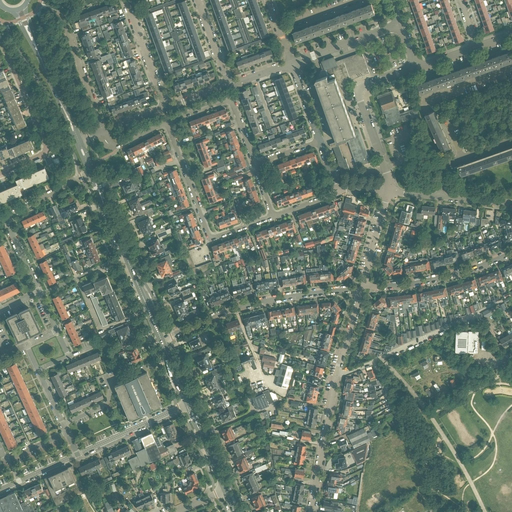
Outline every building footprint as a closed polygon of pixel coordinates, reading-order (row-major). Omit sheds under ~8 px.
[(443,8),(450,6),(447,0),(441,2),(443,8)] [(180,9),(187,6),(185,1),(178,3),(180,9)] [(256,1),(249,3),(251,9),(258,7),(256,1)] [(479,9),(485,6),(483,1),(477,3),(479,9)] [(214,10),(221,7),(219,2),(212,4),(214,10)] [(106,6),(109,13),(114,11),(112,4),(106,6)] [(357,9),(357,10),(360,19),(375,14),(371,4),(365,7),(364,5),(361,6),(362,8),(357,9)] [(419,4),(412,6),(414,12),(421,9),(419,4)] [(104,15),(109,13),(106,6),(100,8),(103,15),(104,15)] [(187,6),(180,9),(182,15),(189,12),(187,6)] [(450,6),(443,8),(445,14),(452,12),(450,6)] [(485,6),(479,9),(481,15),(487,12),(485,6)] [(221,7),(214,10),(216,16),(223,13),(221,7)] [(253,15),(260,12),(258,7),(251,9),(253,15)] [(100,24),(103,24),(100,16),(103,15),(100,8),(95,10),(98,17),(99,21),(100,24)] [(417,18),(423,15),(421,9),(414,12),(416,15),(415,15),(416,17),(417,18)] [(95,10),(89,12),(92,19),(95,18),(98,25),(100,24),(99,21),(98,17),(95,10)] [(347,13),(342,15),(345,25),(360,19),(357,10),(349,12),(349,11),(346,12),(347,13)] [(84,14),(89,29),(91,28),(88,21),(92,19),(89,12),(84,14)] [(184,20),(191,18),(189,12),(182,15),(184,20)] [(255,20),(262,18),(260,12),(253,15),(255,20)] [(447,20),(454,18),(452,12),(445,14),(447,20)] [(483,20),(489,18),(487,12),(481,15),(483,20)] [(147,21),(154,18),(152,13),(145,15),(147,21)] [(223,13),(216,16),(218,22),(225,19),(223,13)] [(78,22),(80,28),(82,27),(83,31),(89,29),(84,14),(78,16),(80,22),(78,22)] [(329,31),(345,25),(342,15),(325,21),(329,31)] [(423,15),(417,18),(419,23),(425,21),(423,15)] [(154,18),(147,21),(149,27),(156,24),(154,18)] [(191,18),(184,20),(186,26),(193,24),(191,18)] [(257,26),(264,24),(262,18),(255,20),(255,21),(257,26)] [(454,18),(447,20),(449,26),(456,23),(454,18)] [(489,18),(483,20),(485,26),(491,24),(489,18)] [(220,27),(227,24),(225,19),(218,22),(220,27)] [(116,30),(123,27),(121,21),(119,22),(118,20),(113,22),(113,23),(110,24),(112,29),(115,27),(116,29),(116,30)] [(309,27),(313,37),(329,31),(325,21),(309,27)] [(421,29),(427,27),(425,21),(419,23),(421,29)] [(452,32),(458,29),(456,23),(449,26),(452,32)] [(151,32),(158,30),(156,24),(149,27),(151,32)] [(193,24),(186,26),(188,32),(195,29),(193,24)] [(222,33),(229,30),(227,24),(220,27),(222,33)] [(259,32),(266,29),(264,24),(257,26),(259,32)] [(491,24),(485,26),(484,27),(486,33),(493,30),(491,24)] [(118,35),(125,33),(123,27),(116,30),(118,35)] [(313,37),(309,27),(302,29),(301,28),(299,29),(300,30),(293,33),(297,43),(313,37)] [(427,27),(421,29),(422,32),(421,33),(422,35),(423,34),(423,35),(429,33),(427,27)] [(190,38),(197,35),(195,29),(188,32),(190,38)] [(266,29),(259,32),(261,38),(269,35),(266,29)] [(458,29),(452,32),(454,37),(461,35),(461,34),(460,35),(458,29)] [(158,30),(151,32),(153,38),(160,35),(158,30)] [(229,30),(222,33),(224,39),(231,36),(229,30)] [(82,39),(83,41),(90,39),(92,38),(90,32),(88,33),(81,36),(81,37),(81,39),(82,39)] [(120,41),(127,38),(125,33),(118,35),(120,41)] [(425,41),(431,39),(429,33),(423,35),(425,41)] [(160,35),(153,38),(155,44),(162,41),(160,35)] [(192,43),(199,41),(197,35),(190,38),(192,43)] [(461,35),(454,37),(456,43),(464,41),(461,35)] [(226,45),(234,42),(231,36),(224,39),(226,45)] [(129,41),(128,41),(127,38),(120,41),(118,42),(120,47),(122,47),(129,44),(129,43),(130,43),(129,41)] [(83,41),(85,47),(92,44),(90,39),(83,41)] [(426,44),(427,47),(434,44),(431,39),(425,41),(426,44)] [(157,49),(164,47),(162,41),(155,44),(157,49)] [(194,49),(201,46),(199,41),(192,43),(194,49)] [(85,47),(87,53),(95,50),(92,44),(85,47)] [(122,53),(124,52),(131,50),(129,44),(122,47),(120,47),(122,53)] [(426,47),(428,53),(436,51),(434,44),(427,47),(426,47)] [(196,55),(203,52),(201,46),(194,49),(191,50),(192,52),(195,51),(196,55)] [(159,55),(166,53),(164,47),(157,49),(159,55)] [(89,59),(93,57),(94,59),(101,57),(100,54),(99,55),(97,52),(99,51),(98,49),(95,50),(87,53),(88,55),(87,56),(88,58),(89,58),(89,59)] [(124,52),(122,53),(121,54),(123,59),(133,55),(131,50),(124,52)] [(265,52),(267,59),(273,57),(270,50),(265,52)] [(496,57),(499,67),(511,62),(511,52),(511,51),(505,54),(504,52),(504,53),(502,54),(502,53),(502,55),(496,57)] [(203,52),(196,55),(198,60),(205,58),(203,52)] [(262,61),(267,59),(265,52),(259,54),(262,61)] [(369,73),(362,52),(335,62),(334,58),(334,57),(321,62),(322,62),(324,69),(322,70),(320,76),(321,78),(316,80),(315,82),(317,83),(338,141),(330,144),(332,148),(333,147),(338,161),(342,172),(350,170),(346,158),(344,159),(339,145),(347,142),(345,138),(347,138),(347,139),(347,138),(357,167),(369,163),(365,152),(358,132),(354,132),(343,101),(342,98),(341,95),(342,92),(342,89),(344,86),(346,83),(348,81),(351,80),(354,79),(369,73)] [(166,53),(159,55),(161,61),(168,58),(166,53)] [(253,56),(252,53),(247,55),(250,65),(256,63),(253,56)] [(256,63),(262,61),(259,54),(253,56),(256,63)] [(244,67),(250,65),(247,55),(241,57),(242,60),(244,67)] [(480,62),(484,72),(499,67),(496,57),(489,59),(489,58),(487,59),(487,58),(486,59),(487,60),(483,61),(480,62)] [(163,67),(170,64),(168,58),(161,61),(163,67)] [(131,62),(130,59),(124,61),(126,67),(125,67),(126,70),(137,66),(135,60),(131,62)] [(239,69),(244,67),(242,60),(236,62),(239,69)] [(93,69),(100,66),(98,61),(91,63),(91,64),(90,65),(91,66),(92,67),(93,69)] [(465,68),(468,78),(484,72),(480,62),(474,65),(473,63),(473,64),(471,65),(471,64),(471,66),(465,68)] [(170,64),(163,67),(165,72),(172,70),(170,64)] [(93,69),(95,75),(105,71),(103,66),(100,66),(93,69)] [(130,75),(139,71),(137,66),(126,70),(127,72),(129,71),(130,75)] [(449,74),(452,83),(468,78),(465,68),(458,70),(457,69),(455,70),(455,71),(451,73),(449,74)] [(201,72),(202,74),(204,82),(210,80),(208,72),(207,72),(207,70),(201,72)] [(97,81),(104,78),(105,78),(104,78),(107,77),(105,71),(95,75),(97,81)] [(132,81),(134,80),(141,77),(139,71),(130,75),(132,81)] [(199,84),(204,82),(202,74),(196,76),(199,84)] [(433,79),(437,89),(452,83),(449,74),(442,76),(442,74),(442,75),(440,76),(439,75),(440,77),(433,79)] [(185,81),(187,88),(193,86),(190,79),(189,76),(187,77),(188,79),(185,81)] [(190,79),(193,86),(199,84),(196,76),(194,77),(190,79)] [(133,89),(135,88),(140,87),(139,84),(143,83),(141,77),(134,80),(132,81),(134,86),(132,87),(133,89)] [(99,86),(107,84),(105,78),(104,78),(97,81),(99,86)] [(417,85),(421,94),(437,89),(433,79),(427,81),(426,80),(426,81),(424,81),(424,82),(417,85)] [(179,83),(177,80),(175,81),(176,84),(173,85),(176,92),(181,90),(179,83)] [(181,90),(187,88),(185,81),(179,83),(181,90)] [(0,88),(2,92),(11,89),(9,84),(0,87),(0,88)] [(108,87),(107,84),(99,86),(101,92),(109,89),(108,89),(110,88),(110,86),(108,87)] [(4,97),(13,93),(11,89),(2,92),(4,97)] [(109,89),(101,92),(103,97),(111,95),(109,89)] [(241,100),(249,97),(246,90),(239,93),(241,100)] [(399,114),(397,109),(392,94),(393,94),(392,91),(379,95),(380,98),(378,99),(383,114),(385,113),(387,118),(385,119),(388,126),(403,121),(403,122),(411,119),(419,116),(416,108),(404,112),(400,114),(400,113),(399,114)] [(139,97),(141,104),(147,102),(145,98),(149,96),(147,92),(138,95),(139,97)] [(6,102),(14,98),(13,93),(4,97),(6,102)] [(113,97),(107,99),(108,103),(109,103),(111,107),(110,107),(113,115),(119,113),(116,105),(114,101),(113,97)] [(139,97),(133,99),(135,107),(141,104),(139,97)] [(243,105),(251,103),(249,97),(241,100),(243,105)] [(8,106),(16,102),(14,98),(6,102),(8,106)] [(130,109),(135,107),(133,99),(127,101),(130,109)] [(124,111),(130,109),(127,101),(122,103),(124,111)] [(9,111),(18,107),(16,102),(8,106),(9,111)] [(122,103),(116,105),(119,113),(124,111),(122,103)] [(245,111),(253,108),(251,103),(243,105),(245,111)] [(11,115),(20,111),(18,107),(9,111),(11,115)] [(247,117),(255,114),(253,108),(245,111),(247,117)] [(219,111),(222,118),(225,117),(227,120),(229,119),(227,112),(226,112),(225,109),(219,111)] [(13,120),(22,116),(20,111),(11,115),(13,120)] [(216,120),(222,118),(219,111),(213,113),(216,120)] [(442,152),(451,148),(435,111),(425,115),(442,152)] [(209,122),(216,120),(213,113),(207,115),(209,122)] [(250,122),(257,119),(255,114),(247,117),(250,122)] [(203,125),(209,122),(207,115),(201,117),(203,125)] [(15,124),(24,121),(22,116),(13,120),(15,124)] [(197,127),(203,125),(201,117),(195,120),(197,127)] [(252,128),(259,125),(257,119),(250,122),(252,128)] [(194,128),(197,127),(195,120),(189,122),(190,125),(189,125),(192,132),(195,131),(194,128)] [(17,129),(19,129),(26,125),(24,121),(15,124),(17,129)] [(404,143),(416,138),(410,124),(380,135),(390,163),(409,157),(404,143)] [(252,128),(254,134),(261,131),(261,130),(263,130),(261,125),(259,125),(252,128)] [(303,128),(297,130),(298,131),(300,138),(306,136),(303,129),(303,128)] [(228,138),(235,136),(233,130),(230,131),(230,130),(221,133),(222,136),(227,134),(228,138)] [(291,132),(292,133),(294,140),(300,138),(298,131),(297,130),(291,132)] [(155,136),(158,143),(162,141),(163,144),(166,143),(162,136),(161,134),(160,133),(155,136)] [(281,137),(283,144),(289,142),(286,135),(285,133),(280,135),(281,137)] [(289,142),(294,140),(292,133),(286,135),(289,142)] [(152,146),(158,143),(155,136),(149,139),(152,146)] [(231,144),(238,142),(235,136),(228,138),(231,144)] [(277,146),(283,144),(281,137),(275,139),(277,146)] [(198,149),(205,147),(204,143),(209,141),(208,138),(199,141),(199,142),(196,143),(198,149)] [(274,138),(269,140),(269,141),(272,148),(277,146),(275,139),(274,138)] [(25,141),(29,150),(34,148),(30,139),(25,141)] [(149,139),(143,142),(146,148),(147,149),(148,151),(152,149),(154,149),(152,146),(149,139)] [(20,142),(21,143),(24,152),(29,150),(25,141),(25,140),(20,142)] [(272,148),(269,141),(269,140),(263,142),(264,143),(266,150),(272,148)] [(147,149),(146,148),(143,142),(137,145),(141,152),(142,154),(144,153),(145,153),(143,150),(147,149)] [(233,150),(240,148),(238,142),(231,144),(233,150)] [(20,154),(24,152),(21,143),(16,145),(20,154)] [(260,152),(266,150),(264,143),(258,145),(260,152)] [(15,156),(20,154),(16,145),(12,147),(15,156)] [(142,154),(141,152),(137,145),(132,148),(135,155),(138,153),(139,156),(140,155),(142,154)] [(7,149),(10,156),(11,158),(15,156),(12,147),(7,149)] [(200,154),(200,155),(207,153),(210,152),(209,151),(209,150),(206,151),(205,147),(198,149),(200,154)] [(461,176),(511,158),(511,147),(457,167),(461,176)] [(2,149),(6,158),(10,156),(7,149),(6,148),(2,149)] [(131,162),(134,161),(133,159),(136,158),(135,155),(132,148),(126,151),(128,154),(127,154),(131,161),(131,162)] [(235,156),(242,154),(240,148),(233,150),(234,153),(230,154),(231,156),(231,155),(232,157),(232,158),(235,157),(235,156)] [(201,156),(203,161),(209,159),(208,156),(214,154),(213,151),(210,152),(207,153),(200,155),(201,156)] [(307,154),(310,161),(313,159),(315,165),(318,163),(315,155),(314,155),(313,152),(307,154)] [(244,160),(242,154),(235,156),(235,157),(232,158),(232,157),(229,158),(229,159),(230,161),(233,160),(234,164),(237,162),(244,160)] [(304,163),(310,161),(307,154),(301,156),(304,163)] [(161,158),(163,164),(172,160),(170,155),(161,158)] [(305,166),(303,163),(304,163),(301,156),(295,158),(298,165),(300,164),(302,168),(303,168),(304,172),(306,171),(306,169),(306,168),(305,166)] [(291,167),(298,165),(295,158),(289,161),(291,167)] [(217,163),(216,161),(211,163),(209,159),(203,161),(205,167),(208,166),(208,167),(217,164),(217,163)] [(244,160),(237,162),(238,166),(233,168),(234,171),(243,168),(243,167),(246,166),(244,160)] [(285,170),(291,167),(289,161),(283,163),(285,170)] [(282,171),(285,170),(283,163),(277,165),(278,168),(281,177),(284,176),(282,171)] [(145,174),(140,166),(136,168),(140,174),(143,175),(145,174)] [(0,203),(22,195),(19,188),(23,187),(25,193),(26,193),(34,189),(32,185),(49,178),(44,168),(45,169),(20,180),(19,178),(23,176),(22,173),(14,176),(18,186),(0,193),(0,203)] [(171,178),(178,175),(176,169),(172,171),(172,170),(163,173),(164,176),(166,175),(168,179),(169,178),(171,178)] [(203,184),(203,185),(205,184),(211,182),(210,182),(213,181),(212,178),(214,177),(213,174),(204,177),(204,178),(201,179),(203,184)] [(173,184),(180,181),(178,175),(171,178),(169,178),(170,182),(170,183),(169,183),(170,184),(170,185),(173,184)] [(242,179),(238,180),(239,184),(241,184),(242,187),(246,186),(251,184),(253,184),(251,178),(247,179),(247,178),(243,180),(242,179)] [(126,193),(131,191),(134,190),(135,194),(139,192),(138,190),(139,190),(135,181),(131,183),(128,184),(128,183),(126,184),(126,185),(123,186),(126,193)] [(175,190),(182,187),(180,181),(173,184),(170,185),(171,187),(171,188),(174,187),(175,190)] [(203,185),(206,191),(213,188),(211,184),(211,182),(205,184),(203,185)] [(306,189),(308,196),(314,194),(313,191),(313,190),(311,183),(308,184),(309,187),(306,189)] [(244,191),(245,193),(248,192),(255,190),(253,184),(251,184),(246,186),(242,187),(244,191)] [(172,191),(174,195),(174,197),(177,196),(184,193),(182,187),(175,190),(172,191)] [(216,190),(216,188),(213,189),(213,188),(206,191),(208,197),(215,195),(214,191),(216,190)] [(302,198),(308,196),(306,189),(299,191),(302,198)] [(248,192),(250,198),(257,196),(255,190),(248,192)] [(296,200),(302,198),(299,191),(293,193),(296,200)] [(180,202),(187,200),(184,193),(177,196),(180,202)] [(213,202),(220,200),(222,203),(225,202),(224,199),(223,199),(221,196),(219,197),(218,193),(215,195),(208,197),(210,203),(213,202)] [(290,203),(296,200),(293,193),(287,195),(290,203)] [(284,205),(290,203),(287,195),(281,198),(284,205)] [(247,206),(249,205),(249,206),(256,203),(259,201),(257,196),(250,198),(251,202),(246,204),(247,206)] [(284,205),(281,198),(277,199),(276,196),(273,197),(276,204),(277,204),(278,207),(284,205)] [(132,208),(140,204),(138,201),(141,200),(140,198),(137,199),(129,202),(132,208)] [(354,215),(357,205),(351,204),(352,200),(346,198),(342,211),(343,212),(354,215)] [(62,209),(58,210),(60,213),(63,220),(71,216),(69,211),(77,208),(77,207),(78,206),(77,203),(76,203),(75,203),(75,202),(73,203),(72,201),(71,200),(70,201),(70,202),(70,204),(69,204),(68,204),(65,205),(66,209),(62,210),(62,209)] [(145,207),(152,204),(150,200),(140,204),(132,208),(135,214),(135,213),(136,215),(139,214),(139,213),(138,212),(142,210),(141,207),(142,206),(144,205),(145,207)] [(187,200),(180,202),(181,206),(176,208),(177,211),(186,207),(189,205),(187,200)] [(334,206),(333,203),(328,205),(330,212),(331,215),(335,213),(336,216),(338,215),(335,206),(334,206)] [(327,216),(331,215),(330,212),(328,205),(321,207),(324,214),(325,217),(327,216)] [(367,216),(368,211),(364,209),(365,207),(361,206),(359,214),(367,216)] [(428,213),(429,207),(422,206),(422,213),(417,212),(416,219),(423,220),(424,215),(428,216),(428,213)] [(56,215),(52,207),(47,209),(50,215),(53,214),(55,218),(52,220),(53,224),(59,221),(58,221),(63,220),(60,213),(56,215)] [(324,214),(321,207),(315,209),(318,216),(324,214)] [(229,217),(232,224),(237,222),(236,218),(237,218),(234,209),(231,210),(233,215),(229,217)] [(312,219),(318,216),(315,209),(309,212),(312,219)] [(458,230),(459,217),(456,217),(456,216),(455,216),(456,209),(450,209),(449,216),(449,219),(456,219),(455,225),(454,230),(458,230)] [(38,214),(41,220),(46,218),(43,211),(38,214)] [(226,218),(223,211),(221,212),(222,216),(223,219),(226,226),(232,224),(229,217),(226,218)] [(186,221),(194,218),(192,212),(188,214),(188,213),(179,216),(180,219),(183,218),(184,221),(186,221)] [(306,221),(312,219),(309,212),(303,214),(306,221)] [(35,223),(41,220),(38,214),(32,216),(35,223)] [(298,219),(301,228),(304,227),(302,222),(306,221),(303,214),(297,216),(298,219)] [(215,216),(218,225),(219,225),(220,228),(226,226),(223,219),(222,216),(218,217),(218,215),(215,216)] [(27,219),(30,225),(35,223),(32,216),(27,219)] [(72,228),(84,223),(84,222),(83,223),(81,217),(70,222),(73,228),(72,228)] [(140,229),(150,225),(149,221),(150,221),(149,218),(139,223),(140,225),(139,225),(140,229)] [(189,227),(196,224),(195,223),(194,218),(186,221),(189,227)] [(25,228),(30,225),(27,219),(21,221),(25,228)] [(285,222),(288,229),(291,228),(293,233),(296,232),(293,223),(292,223),(291,220),(285,222)] [(354,221),(352,221),(349,220),(348,222),(350,223),(351,225),(355,226),(363,228),(364,224),(356,222),(355,222),(356,221),(355,221),(354,221)] [(282,232),(288,229),(285,222),(279,225),(282,232)] [(84,223),(72,228),(73,230),(75,229),(76,228),(78,233),(82,231),(83,233),(87,231),(84,226),(85,226),(84,223)] [(396,223),(395,228),(404,230),(407,231),(408,228),(405,227),(405,226),(396,223)] [(191,233),(198,230),(196,224),(189,227),(186,228),(187,230),(188,230),(190,233),(191,233)] [(150,225),(140,229),(142,232),(143,232),(144,234),(154,230),(153,227),(152,228),(150,225)] [(276,234),(282,232),(279,225),(273,227),(276,234)] [(270,236),(276,234),(273,227),(267,229),(270,236)] [(150,249),(159,246),(158,243),(163,241),(161,238),(166,236),(166,235),(172,233),(171,232),(174,231),(173,228),(161,232),(157,234),(159,239),(147,243),(150,249)] [(352,229),(350,228),(346,228),(346,229),(349,230),(353,232),(353,234),(361,236),(362,232),(354,230),(353,230),(353,229),(352,228),(352,229)] [(263,238),(270,236),(267,229),(261,231),(263,238)] [(193,239),(200,236),(198,230),(191,233),(193,239)] [(259,247),(262,246),(262,245),(260,240),(263,238),(261,231),(255,233),(256,236),(256,237),(259,246),(259,247)] [(497,236),(494,231),(492,232),(493,234),(494,237),(498,246),(503,244),(500,237),(499,235),(497,236)] [(490,250),(494,248),(489,236),(488,233),(486,234),(488,240),(489,242),(487,243),(490,250)] [(30,243),(36,240),(34,234),(27,237),(28,240),(30,243)] [(249,237),(247,234),(242,236),(244,243),(245,246),(249,245),(250,247),(253,246),(249,237)] [(494,248),(498,246),(494,237),(493,234),(489,236),(491,241),(494,248)] [(93,244),(91,238),(87,240),(86,236),(80,238),(84,247),(90,245),(91,245),(93,244)] [(189,245),(190,247),(200,244),(199,243),(202,242),(200,236),(193,239),(194,243),(189,245)] [(241,244),(244,243),(242,236),(236,238),(238,245),(241,252),(243,251),(241,248),(242,247),(241,244)] [(241,252),(238,245),(236,238),(229,240),(232,248),(236,246),(238,253),(241,252)] [(483,245),(482,242),(481,239),(479,240),(483,252),(488,251),(485,244),(483,245)] [(36,240),(30,243),(31,245),(32,248),(39,245),(36,240)] [(226,250),(232,248),(229,240),(223,243),(226,250)] [(470,243),(470,242),(469,240),(468,241),(469,244),(468,244),(469,246),(467,246),(471,257),(475,255),(474,253),(471,246),(470,243)] [(471,246),(474,253),(475,255),(479,254),(477,247),(476,247),(474,248),(472,241),(470,242),(470,243),(471,246)] [(227,252),(226,250),(223,243),(217,245),(220,252),(223,251),(224,253),(227,252)] [(465,247),(463,243),(461,243),(462,246),(463,249),(466,259),(471,257),(467,246),(465,247)] [(0,262),(9,258),(7,252),(8,252),(7,250),(6,250),(3,244),(0,246),(0,245),(0,260),(1,262),(0,262)] [(33,250),(35,254),(41,250),(44,249),(42,244),(39,245),(32,248),(33,250)] [(85,250),(86,253),(92,250),(93,251),(96,250),(96,249),(96,248),(95,247),(93,244),(91,245),(90,245),(84,247),(82,248),(83,250),(85,250)] [(452,252),(454,262),(459,261),(457,254),(458,254),(457,251),(454,252),(452,244),(450,245),(450,247),(451,250),(452,252)] [(216,253),(220,252),(217,245),(211,247),(213,250),(212,250),(215,260),(218,259),(216,253)] [(159,246),(150,249),(152,255),(164,250),(163,248),(160,249),(159,246)] [(356,254),(357,251),(344,247),(342,246),(342,247),(342,248),(348,250),(348,252),(356,254)] [(443,255),(446,264),(450,263),(448,256),(447,253),(445,254),(444,247),(441,248),(443,252),(443,255)] [(258,251),(261,260),(266,258),(263,249),(258,251)] [(41,250),(35,254),(37,259),(44,256),(41,250)] [(87,255),(89,258),(95,256),(98,255),(96,250),(93,251),(92,250),(86,253),(85,253),(86,255),(87,255)] [(435,251),(433,252),(434,255),(434,257),(437,267),(441,266),(439,258),(439,256),(437,256),(436,254),(435,251)] [(391,261),(393,260),(395,258),(393,256),(394,254),(388,252),(385,263),(386,265),(391,261)] [(88,266),(100,260),(98,255),(95,256),(89,258),(89,260),(90,260),(86,261),(88,266)] [(9,258),(0,262),(1,262),(7,276),(6,276),(7,276),(12,274),(13,273),(16,272),(13,266),(14,265),(13,263),(12,264),(9,258)] [(349,272),(351,271),(353,266),(348,264),(346,266),(344,263),(345,262),(338,258),(337,259),(342,264),(345,267),(349,272)] [(72,262),(71,259),(68,261),(70,266),(73,265),(75,271),(81,269),(77,260),(72,262)] [(42,269),(49,266),(46,260),(39,263),(42,269)] [(159,270),(170,266),(168,262),(167,260),(157,264),(159,270)] [(393,263),(391,261),(386,265),(383,268),(387,271),(392,266),(391,265),(393,263)] [(397,268),(399,267),(401,265),(400,263),(394,268),(392,266),(387,271),(389,275),(392,272),(397,268)] [(349,272),(345,267),(342,264),(340,265),(339,266),(347,276),(350,274),(349,272)] [(49,266),(42,269),(44,274),(51,271),(49,266)] [(170,266),(159,270),(162,276),(168,274),(170,277),(180,273),(178,270),(173,272),(171,270),(170,266)] [(344,279),(347,276),(339,266),(337,267),(338,268),(336,269),(338,272),(343,278),(344,279)] [(193,275),(200,273),(198,267),(195,267),(190,269),(193,275)] [(511,280),(509,275),(505,267),(502,269),(505,277),(507,281),(509,280),(511,280)] [(341,279),(343,278),(338,272),(336,269),(334,270),(337,273),(335,274),(336,280),(341,279)] [(500,286),(501,289),(503,288),(501,284),(503,283),(499,270),(494,272),(498,282),(500,286)] [(47,280),(54,276),(51,271),(44,274),(47,280)] [(494,272),(490,273),(493,281),(495,280),(496,283),(498,287),(500,286),(498,282),(494,272)] [(484,276),(482,276),(485,284),(487,283),(488,286),(489,290),(491,289),(490,285),(486,275),(484,276)] [(54,276),(47,280),(50,285),(56,282),(54,276)] [(249,281),(246,282),(245,276),(242,277),(244,282),(245,286),(245,289),(246,292),(247,294),(251,293),(249,285),(250,285),(249,281)] [(487,291),(485,284),(482,276),(477,278),(479,284),(478,284),(480,289),(484,288),(485,292),(487,291)] [(94,281),(93,282),(96,290),(100,289),(102,294),(104,293),(113,290),(108,278),(106,279),(105,277),(94,281)] [(237,284),(236,278),(233,279),(234,279),(235,285),(236,291),(237,291),(238,294),(237,294),(238,296),(242,295),(239,284),(237,284)] [(177,288),(178,287),(176,284),(177,284),(176,281),(166,285),(169,291),(177,288)] [(2,289),(6,298),(12,295),(12,296),(14,295),(14,294),(20,292),(18,289),(18,288),(15,282),(15,283),(2,289)] [(92,292),(96,290),(93,282),(91,283),(91,282),(88,283),(92,292)] [(86,294),(92,292),(88,283),(85,285),(83,286),(86,294)] [(461,283),(457,285),(459,292),(460,295),(462,295),(463,297),(465,297),(464,294),(461,283)] [(227,287),(224,288),(223,286),(221,287),(222,289),(224,295),(224,296),(225,298),(226,298),(226,300),(231,298),(228,291),(227,287)] [(456,296),(453,286),(448,287),(450,295),(453,294),(454,297),(456,305),(458,304),(456,296)] [(222,302),(226,300),(226,298),(225,298),(224,296),(224,295),(222,289),(221,287),(219,288),(220,290),(218,291),(218,292),(219,295),(222,302)] [(176,294),(180,292),(181,292),(180,290),(178,291),(177,288),(169,291),(171,296),(173,295),(174,297),(177,296),(176,294)] [(183,297),(192,293),(196,291),(195,289),(191,290),(190,288),(181,292),(183,297)] [(445,288),(440,289),(443,299),(443,303),(444,306),(447,305),(446,300),(449,300),(448,295),(447,296),(445,288)] [(104,293),(107,299),(115,295),(114,292),(113,290),(104,293)] [(204,293),(203,290),(200,291),(204,303),(206,302),(208,307),(213,305),(211,298),(209,299),(208,296),(207,294),(205,293),(204,293)] [(219,295),(218,292),(216,293),(216,292),(214,293),(215,296),(216,299),(216,298),(217,301),(216,301),(217,304),(222,302),(219,295)] [(192,293),(183,297),(182,297),(184,302),(194,298),(192,293)] [(475,299),(477,304),(478,309),(483,307),(481,302),(479,303),(476,294),(474,295),(475,299)] [(55,304),(61,301),(59,295),(52,298),(55,304)] [(107,299),(109,304),(117,301),(116,299),(117,298),(115,295),(107,299)] [(489,296),(483,298),(485,305),(488,304),(488,303),(491,302),(489,296)] [(377,301),(382,307),(386,304),(385,303),(386,303),(384,300),(384,301),(381,298),(377,301)] [(61,301),(55,304),(57,309),(64,306),(61,301)] [(109,304),(111,310),(120,306),(119,303),(118,303),(117,301),(109,304)] [(378,311),(382,307),(377,301),(373,304),(375,307),(375,308),(377,310),(378,311)] [(184,305),(183,302),(175,306),(177,311),(185,308),(187,307),(189,306),(188,304),(184,305)] [(327,315),(330,312),(337,306),(334,302),(331,304),(331,305),(326,309),(327,311),(325,313),(323,315),(325,316),(327,314),(327,315)] [(60,314),(66,311),(64,306),(57,309),(60,314)] [(111,310),(114,315),(122,312),(122,311),(122,312),(121,310),(121,309),(120,306),(111,310)] [(332,316),(334,314),(337,312),(340,309),(337,306),(330,312),(327,315),(328,316),(330,314),(332,316)] [(179,317),(188,313),(186,310),(188,309),(187,307),(185,308),(177,311),(179,317)] [(31,315),(29,308),(19,313),(22,319),(19,320),(16,314),(7,318),(11,324),(10,325),(14,334),(15,334),(17,341),(27,336),(24,330),(27,328),(30,335),(39,331),(35,325),(36,324),(32,314),(31,315)] [(187,319),(199,313),(197,308),(188,312),(189,314),(185,315),(187,319)] [(492,314),(490,309),(489,309),(482,312),(485,318),(492,314)] [(66,311),(60,314),(62,320),(69,317),(66,311)] [(114,315),(116,321),(124,318),(123,315),(124,315),(122,312),(114,315)] [(337,312),(334,314),(332,316),(331,317),(332,319),(330,321),(330,322),(336,323),(339,314),(337,312)] [(371,312),(370,315),(380,319),(383,319),(385,320),(386,317),(379,315),(379,314),(371,312)] [(259,314),(261,323),(261,325),(262,327),(267,326),(267,327),(269,326),(267,321),(266,321),(264,313),(262,314),(261,313),(259,314)] [(233,321),(237,329),(239,328),(239,329),(240,332),(243,332),(238,320),(233,321)] [(67,330),(73,327),(71,321),(65,324),(67,330)] [(232,335),(234,335),(230,323),(226,324),(229,332),(231,331),(231,332),(232,335)] [(327,324),(326,328),(327,329),(326,333),(333,335),(335,327),(331,326),(327,324)] [(108,331),(110,334),(118,331),(120,337),(131,332),(130,331),(130,330),(129,329),(128,329),(127,326),(123,328),(121,325),(108,331)] [(424,333),(431,331),(429,325),(423,326),(424,333)] [(76,332),(74,329),(74,327),(73,327),(67,330),(69,335),(76,332)] [(304,331),(304,340),(302,346),(304,346),(308,345),(313,329),(304,331)] [(201,347),(206,345),(202,336),(206,335),(208,333),(207,330),(204,331),(197,334),(199,337),(197,338),(198,339),(195,340),(190,343),(191,346),(190,346),(191,348),(192,348),(193,349),(200,346),(201,347)] [(365,330),(364,334),(376,338),(377,338),(379,339),(381,339),(381,337),(375,335),(375,333),(365,330)] [(478,354),(479,332),(456,331),(456,333),(455,351),(455,353),(478,354)] [(72,340),(78,337),(76,332),(69,335),(72,340)] [(131,332),(120,337),(122,342),(120,343),(122,347),(129,344),(128,340),(132,339),(131,336),(132,336),(132,335),(131,334),(131,333),(131,332)] [(509,344),(505,337),(501,339),(499,336),(497,337),(501,343),(502,343),(504,346),(509,344)] [(78,337),(72,340),(74,346),(81,343),(78,337)] [(363,338),(362,342),(375,346),(379,347),(379,345),(372,343),(371,343),(371,341),(363,338)] [(365,354),(365,352),(369,353),(372,352),(378,353),(377,357),(385,353),(385,352),(369,348),(361,346),(358,355),(360,356),(365,354)] [(205,354),(205,352),(212,350),(210,347),(199,352),(201,356),(196,358),(197,360),(197,361),(198,365),(208,360),(207,357),(209,356),(208,353),(205,354)] [(130,357),(139,353),(138,354),(135,348),(125,352),(126,355),(127,358),(129,357),(130,357)] [(310,348),(309,350),(311,350),(314,351),(317,352),(316,355),(319,356),(320,356),(326,358),(327,357),(328,355),(327,355),(328,353),(320,351),(312,348),(310,348)] [(93,355),(96,361),(101,359),(98,352),(93,355)] [(130,357),(129,357),(130,360),(131,360),(132,363),(141,359),(139,353),(130,357)] [(87,357),(90,364),(96,361),(93,355),(87,357)] [(274,369),(275,361),(272,360),(273,357),(263,355),(262,360),(264,361),(263,366),(274,369)] [(248,356),(239,359),(242,365),(250,361),(251,361),(253,360),(254,360),(253,357),(250,358),(248,356)] [(85,366),(90,364),(87,357),(82,359),(85,366)] [(86,369),(85,366),(82,359),(77,361),(79,368),(82,367),(84,370),(85,369),(86,369)] [(208,360),(198,365),(200,368),(201,368),(201,370),(213,365),(212,362),(209,363),(208,360)] [(74,370),(79,368),(77,361),(71,364),(74,370)] [(293,365),(281,361),(275,383),(287,386),(293,365)] [(7,368),(13,381),(22,377),(19,371),(20,371),(19,369),(18,369),(15,363),(13,365),(12,364),(11,365),(12,365),(6,368),(7,368)] [(69,373),(74,370),(71,364),(66,366),(69,373)] [(370,379),(375,377),(372,369),(367,371),(370,379)] [(129,416),(131,419),(142,414),(140,411),(141,411),(142,411),(142,412),(143,412),(144,412),(144,411),(145,411),(145,410),(145,409),(147,408),(149,411),(160,407),(158,404),(160,403),(157,395),(155,396),(153,390),(154,390),(151,382),(149,383),(147,377),(149,377),(147,372),(134,378),(135,380),(128,383),(128,380),(115,386),(116,390),(118,390),(120,395),(119,396),(122,404),(124,403),(126,408),(124,409),(128,417),(129,416)] [(53,382),(60,379),(57,374),(51,377),(53,382)] [(208,385),(216,382),(213,376),(205,379),(206,380),(205,381),(206,382),(207,383),(208,385)] [(19,394),(28,391),(26,385),(27,384),(25,382),(24,383),(22,377),(13,381),(12,381),(12,382),(13,381),(19,394)] [(367,382),(369,387),(375,385),(377,384),(376,378),(370,380),(370,382),(367,382)] [(60,379),(53,382),(56,387),(62,384),(60,379)] [(216,382),(208,385),(209,388),(208,389),(209,390),(210,391),(218,387),(219,389),(223,388),(220,380),(219,380),(216,382)] [(304,383),(303,388),(317,391),(318,387),(313,386),(314,385),(304,383)] [(58,393),(65,390),(62,384),(56,387),(58,393)] [(65,390),(58,393),(61,398),(67,395),(65,390)] [(263,392),(263,393),(268,404),(273,402),(268,390),(267,390),(263,392)] [(20,395),(26,408),(34,404),(32,399),(33,398),(32,396),(31,396),(28,391),(19,394),(18,395),(19,395),(20,395)] [(95,394),(98,400),(103,398),(100,391),(95,394)] [(252,398),(254,402),(252,403),(256,408),(257,409),(259,408),(260,409),(268,406),(268,404),(263,393),(252,398)] [(95,394),(90,396),(93,403),(98,400),(95,394)] [(87,405),(93,403),(90,396),(84,399),(87,405)] [(221,406),(223,409),(229,407),(229,405),(229,403),(227,402),(225,403),(222,397),(213,401),(216,408),(221,406)] [(79,401),(82,408),(87,405),(84,399),(79,401)] [(77,410),(82,408),(79,401),(74,404),(77,410)] [(26,410),(32,422),(41,418),(38,412),(39,412),(38,409),(37,410),(34,404),(26,408),(25,409),(26,408),(26,410)] [(72,413),(77,410),(74,404),(69,406),(72,413)] [(309,412),(317,413),(318,409),(312,408),(312,406),(309,405),(308,409),(309,409),(309,411),(309,412)] [(224,422),(236,416),(232,408),(233,408),(232,406),(227,408),(229,412),(221,415),(222,418),(221,419),(222,421),(223,421),(224,422)] [(260,416),(262,420),(269,417),(267,411),(263,413),(263,412),(259,414),(260,416)] [(391,416),(396,429),(403,426),(397,414),(391,416)] [(0,430),(2,436),(11,432),(12,431),(11,431),(5,418),(0,420),(0,430)] [(41,418),(32,422),(31,422),(32,422),(38,435),(37,436),(38,436),(43,433),(43,434),(44,433),(47,432),(44,426),(45,425),(44,423),(43,423),(41,419),(41,418)] [(171,425),(170,423),(163,426),(163,427),(166,434),(175,430),(173,424),(171,425)] [(223,436),(233,432),(231,427),(229,427),(221,431),(223,436)] [(348,436),(354,448),(370,441),(365,428),(348,436)] [(150,430),(151,433),(140,437),(151,462),(162,457),(161,456),(154,439),(152,434),(150,430)] [(169,440),(173,438),(178,435),(175,430),(166,434),(168,439),(169,439),(169,440)] [(11,432),(2,436),(5,441),(4,442),(5,444),(6,444),(9,449),(11,448),(12,448),(13,448),(12,448),(18,445),(17,445),(11,432)] [(233,432),(223,436),(226,442),(234,438),(233,438),(235,437),(233,432)] [(309,441),(310,436),(297,434),(288,432),(287,434),(297,436),(297,438),(301,439),(309,441)] [(142,450),(138,439),(132,441),(137,452),(136,453),(142,466),(151,462),(145,448),(142,450)] [(341,448),(342,450),(347,449),(346,446),(347,445),(348,445),(346,440),(339,443),(341,448)] [(231,452),(240,447),(238,442),(236,443),(228,446),(231,452)] [(297,449),(305,450),(306,446),(300,445),(301,443),(297,442),(297,445),(298,446),(297,449)] [(368,446),(366,443),(350,450),(355,461),(357,463),(356,464),(357,465),(365,461),(368,446)] [(162,446),(158,448),(161,456),(169,453),(173,451),(174,452),(176,451),(173,445),(173,444),(171,445),(169,446),(168,446),(167,446),(166,444),(162,446)] [(127,458),(129,457),(128,454),(131,453),(128,446),(123,448),(126,455),(127,458)] [(240,447),(231,452),(230,453),(231,454),(232,455),(233,457),(241,454),(243,453),(240,447)] [(123,456),(126,455),(123,448),(118,450),(121,457),(122,460),(123,463),(125,462),(123,456)] [(121,457),(118,450),(113,452),(116,460),(121,457)] [(305,455),(291,452),(285,451),(285,454),(291,455),(295,455),(295,454),(296,455),(295,458),(303,459),(304,460),(305,455)] [(117,463),(116,460),(113,452),(107,455),(111,462),(114,461),(115,464),(117,463)] [(168,465),(174,463),(174,464),(175,463),(178,462),(179,462),(189,457),(187,452),(179,455),(177,456),(175,457),(176,459),(173,460),(167,463),(168,465)] [(133,470),(141,466),(137,456),(128,460),(131,466),(133,470)] [(189,457),(179,462),(181,467),(183,466),(191,463),(189,457)] [(238,467),(247,463),(245,457),(243,458),(235,462),(238,467)] [(336,463),(337,468),(347,466),(345,457),(339,459),(340,463),(336,463)] [(99,461),(99,459),(93,461),(97,468),(99,474),(101,473),(99,467),(102,466),(102,467),(106,465),(103,459),(99,461)] [(97,468),(93,461),(88,463),(92,471),(97,468)] [(93,473),(92,471),(88,463),(83,466),(87,473),(88,476),(91,474),(92,478),(94,477),(93,473)] [(247,463),(238,467),(240,473),(248,469),(250,468),(247,463)] [(72,465),(43,478),(52,497),(56,506),(84,493),(76,475),(72,465)] [(81,475),(87,473),(83,466),(78,468),(81,475)] [(197,483),(198,481),(194,472),(188,475),(189,476),(187,477),(188,479),(189,479),(190,480),(197,483)] [(245,482),(255,478),(253,473),(251,473),(243,477),(245,482)] [(248,488),(257,484),(255,478),(245,482),(246,485),(247,487),(248,488)] [(198,483),(197,483),(190,480),(189,479),(186,485),(188,486),(195,488),(196,489),(198,483)] [(303,489),(304,485),(298,484),(298,482),(295,481),(295,484),(296,484),(295,485),(294,485),(294,487),(303,489)] [(35,486),(38,493),(39,495),(39,496),(46,493),(47,495),(49,494),(47,489),(44,490),(43,490),(40,483),(35,486)] [(257,484),(248,488),(250,493),(258,490),(260,489),(257,484)] [(194,491),(195,488),(188,486),(186,485),(184,486),(184,488),(183,488),(186,494),(194,491)] [(39,495),(38,493),(35,486),(30,488),(34,497),(39,495)] [(29,499),(34,497),(30,488),(25,490),(28,497),(29,499)] [(28,497),(25,490),(20,492),(25,502),(21,504),(24,511),(35,511),(34,511),(29,499),(28,497)] [(85,493),(90,502),(93,500),(90,495),(93,494),(90,490),(85,493)] [(335,492),(326,490),(326,493),(326,494),(327,494),(326,497),(329,498),(332,498),(334,498),(334,495),(335,492)] [(23,511),(14,492),(0,498),(0,511),(23,511)] [(150,504),(147,496),(144,498),(143,497),(144,496),(142,493),(140,494),(146,506),(150,504)] [(262,497),(261,494),(259,495),(251,498),(254,504),(263,500),(265,499),(267,498),(266,496),(262,497)] [(256,509),(264,506),(266,505),(267,504),(265,499),(263,500),(254,504),(256,509)] [(142,508),(139,500),(135,502),(135,501),(132,502),(133,505),(135,504),(138,510),(142,508)] [(324,501),(323,507),(327,508),(326,511),(333,511),(341,511),(342,508),(338,508),(339,504),(324,501)] [(110,511),(112,511),(114,511),(110,504),(109,504),(108,502),(105,503),(105,506),(107,511),(110,511)]
